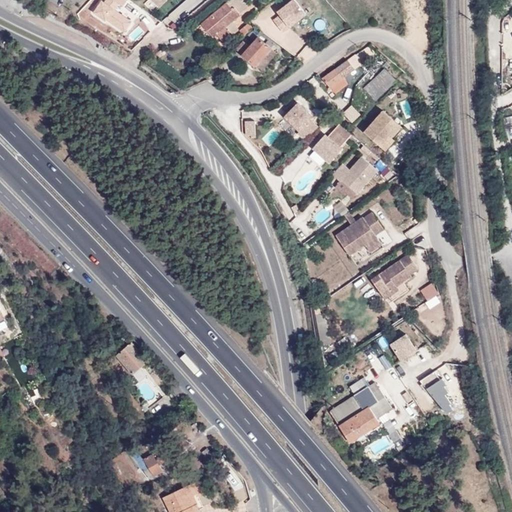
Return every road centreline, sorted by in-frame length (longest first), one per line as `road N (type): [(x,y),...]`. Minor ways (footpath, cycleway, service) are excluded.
road 1 (motorway): [(361,511),(248,380),(0,124)]
road 2 (residential): [(181,113),(202,99),(263,95),(297,82),(359,37),(388,39),(414,60),(430,95),(442,235),(457,258),(511,259)]
road 3 (motorway): [(0,166),(324,511)]
road 4 (unclassified): [(0,192),(126,319),(259,472)]
road 5 (primary): [(270,268),(307,511)]
road 6 (primary): [(270,268),(242,187),(181,113)]
road 7 (unknown): [(457,343),(506,486)]
road 8 (primary): [(188,149),(227,195),(270,268)]
road 9 (primary): [(121,66),(0,10)]
